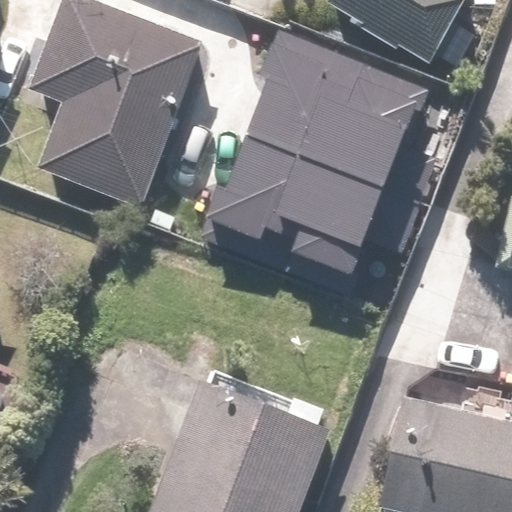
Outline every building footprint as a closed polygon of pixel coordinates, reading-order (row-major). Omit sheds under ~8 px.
[(317,0),(311,12),(328,22),(418,72),(458,0),(317,0)] [(52,10),(20,105),(50,115),(29,172),(142,211),(194,59),(52,10)] [(203,233),(351,286),(420,95),(273,42),(203,233)] [(511,210),(497,208),(483,306),(511,311),(511,210)] [(291,511),(315,450),(305,447),(316,417),(208,377),(197,407),(184,401),(142,511),(291,511)] [(511,511),(511,433),(388,411),(369,511),(511,511)]
